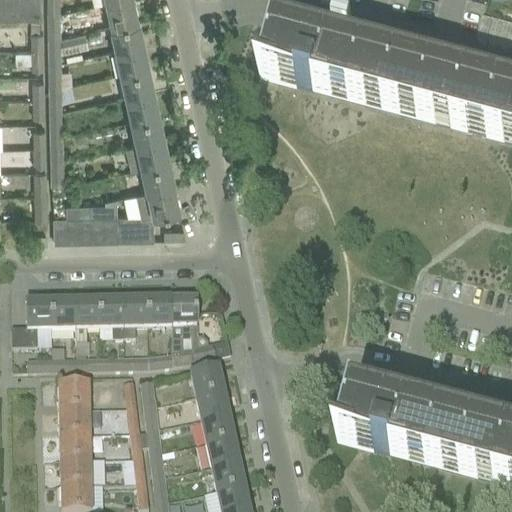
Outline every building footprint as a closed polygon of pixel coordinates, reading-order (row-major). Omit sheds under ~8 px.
[(16,20),(15,0),(2,0),(3,20),(16,20)] [(28,20),(27,0),(15,0),(16,20),(28,20)] [(40,19),(39,0),(27,0),(28,20),(40,19)] [(59,14),(58,0),(47,0),(48,14),(59,14)] [(138,21),(132,0),(121,0),(106,3),(111,27),(138,21)] [(59,38),(59,14),(48,14),(48,39),(59,38)] [(143,45),(138,21),(111,27),(116,51),(143,45)] [(489,48),(495,26),(481,22),(474,44),(489,48)] [(500,51),(506,29),(495,26),(489,48),(500,51)] [(511,54),(511,51),(511,30),(506,29),(500,51),(511,54)] [(42,52),(42,33),(31,34),(32,52),(42,52)] [(511,103),(480,95),(273,40),(275,33),(273,33),(260,81),(511,148),(511,103)] [(60,63),(59,38),(48,39),(49,63),(60,63)] [(148,68),(143,45),(116,51),(121,74),(148,68)] [(43,71),(42,52),(32,52),(32,71),(43,71)] [(60,87),(60,63),(49,63),(49,88),(60,87)] [(153,92),(148,68),(121,74),(127,98),(153,92)] [(43,82),(32,82),(33,101),(44,100),(43,82)] [(61,112),(60,87),(49,88),(50,112),(61,112)] [(158,116),(153,92),(127,98),(132,121),(158,116)] [(44,119),(44,100),(33,101),(33,119),(44,119)] [(61,137),(61,112),(50,112),(50,137),(61,137)] [(163,139),(158,116),(132,121),(137,144),(137,145),(163,139)] [(44,130),(34,130),(34,149),(45,148),(44,130)] [(62,161),(61,137),(50,137),(51,161),(62,161)] [(168,163),(163,139),(137,145),(137,144),(125,146),(130,171),(142,168),(142,169),(168,163)] [(45,167),(45,148),(34,149),(34,167),(45,167)] [(51,187),(62,187),(62,161),(51,161),(51,187)] [(173,185),(168,163),(142,169),(147,191),(173,185)] [(45,197),(44,172),(34,173),(34,197),(45,197)] [(173,185),(147,191),(135,194),(140,217),(141,218),(152,216),(178,210),(173,185)] [(45,221),(45,197),(34,197),(35,222),(45,221)] [(90,218),(90,206),(66,207),(66,218),(78,218),(90,218)] [(115,206),(90,206),(90,218),(102,218),(114,217),(115,217),(115,206)] [(152,242),(152,216),(141,218),(140,217),(138,217),(139,242),(152,242)] [(115,242),(114,217),(102,218),(103,243),(115,242)] [(126,217),(115,217),(114,217),(115,242),(127,242),(126,217)] [(139,242),(138,217),(126,217),(127,242),(139,242)] [(66,218),(53,218),(54,243),(67,243),(66,218)] [(79,243),(78,218),(66,218),(67,243),(79,243)] [(91,243),(90,218),(78,218),(79,243),(91,243)] [(103,243),(102,218),(90,218),(91,243),(103,243)] [(194,342),(193,306),(168,307),(170,362),(171,373),(226,363),(224,350),(207,353),(206,347),(201,342),(194,342)] [(145,334),(145,307),(121,308),(121,345),(134,345),(133,334),(145,334)] [(168,307),(145,307),(145,334),(169,333),(168,307)] [(73,337),(72,308),(48,309),(49,336),(72,335),(72,337),(73,337)] [(97,335),(97,308),(72,308),(73,337),(72,337),(72,349),(86,349),(86,335),(97,335)] [(121,345),(121,308),(97,308),(97,335),(109,335),(109,345),(121,345)] [(49,336),(48,309),(24,309),(24,335),(9,336),(9,356),(35,355),(35,336),(49,336)] [(171,373),(170,362),(147,365),(147,376),(171,373)] [(122,376),(122,365),(98,366),(98,377),(122,376)] [(122,365),(122,376),(147,376),(147,365),(122,365)] [(98,377),(98,366),(72,367),(73,378),(98,377)] [(73,378),(72,367),(50,368),(50,379),(56,378),(73,378)] [(50,379),(50,368),(25,368),(25,379),(50,379)] [(220,398),(215,374),(188,380),(193,403),(220,398)] [(134,415),(131,390),(121,392),(125,417),(134,415)] [(139,391),(142,414),(153,412),(150,390),(139,391)] [(86,392),(82,392),(56,393),(57,418),(87,417),(86,392)] [(339,446),(511,492),(511,447),(350,404),(352,397),(351,397),(337,447),(339,447),(339,446)] [(225,421),(220,398),(193,403),(199,427),(225,421)] [(156,437),(153,412),(142,414),(145,439),(156,437)] [(125,417),(128,441),(137,440),(134,415),(125,417)] [(87,443),(87,417),(57,418),(57,443),(87,443)] [(230,445),(225,421),(199,427),(204,451),(230,445)] [(139,454),(147,453),(147,458),(158,456),(156,437),(145,439),(137,440),(139,454)] [(128,441),(128,448),(131,467),(140,466),(139,454),(137,440),(128,441)] [(88,468),(87,443),(57,443),(58,469),(88,468)] [(235,469),(230,445),(204,451),(209,474),(235,469)] [(162,484),(159,460),(158,456),(147,458),(151,486),(162,484)] [(143,491),(140,466),(131,467),(134,492),(143,491)] [(88,493),(88,468),(58,469),(58,494),(88,493)] [(240,492),(235,469),(209,474),(214,498),(240,492)] [(165,509),(162,484),(151,486),(154,510),(165,509)] [(145,511),(143,491),(134,492),(136,511),(145,511)] [(244,511),(240,492),(214,498),(217,511),(244,511)] [(88,511),(88,493),(58,494),(58,511),(88,511)]
